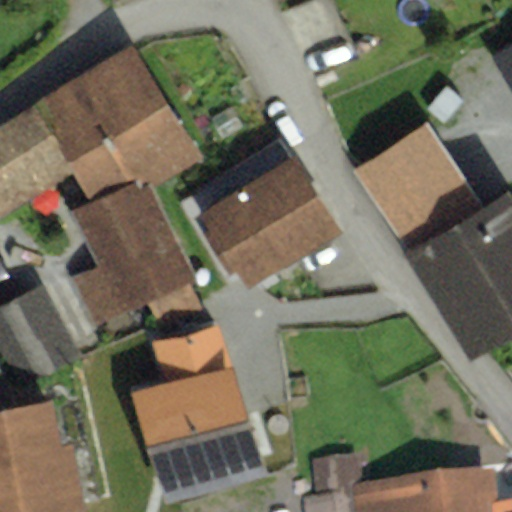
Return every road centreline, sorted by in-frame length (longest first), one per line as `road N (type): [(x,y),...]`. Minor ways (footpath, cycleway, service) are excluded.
road 1 (residential): [(511,421),(362,232),(248,12)]
road 2 (residential): [(248,12),(161,6),(0,103)]
